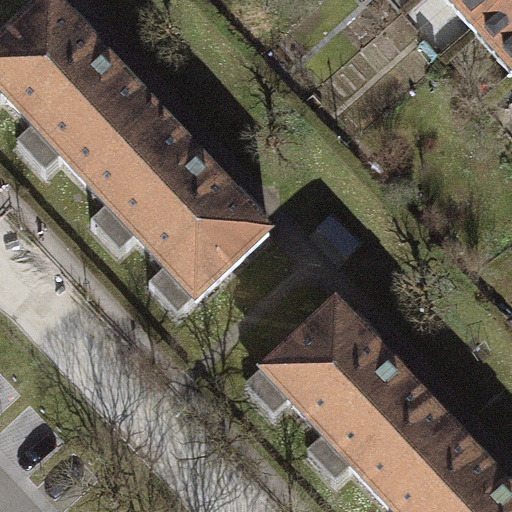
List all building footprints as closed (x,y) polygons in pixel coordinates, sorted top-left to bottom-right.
[(511,0),(444,0),(475,34),(511,0)] [(511,0),(475,34),(511,76),(511,0)] [(0,50),(0,94),(88,188),(161,119),(51,2),(0,50)] [(271,237),(161,119),(88,188),(198,305),(271,237)] [(264,376),(384,503),(457,436),(337,308),(264,376)] [(511,511),(511,494),(457,436),(384,503),(391,511),(511,511)]
